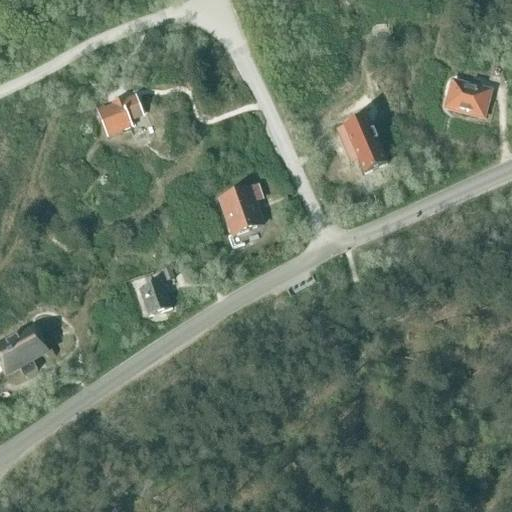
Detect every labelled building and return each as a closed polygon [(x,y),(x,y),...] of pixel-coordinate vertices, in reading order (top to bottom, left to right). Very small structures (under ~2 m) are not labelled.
[(484,121),(491,93),(453,83),(446,111),(484,121)] [(114,109),(98,115),(107,137),(121,132),(122,133),(132,129),(129,122),(142,117),(136,100),(125,104),(124,100),(113,105),(114,109)] [(354,153),(364,177),(387,167),(365,120),(342,130),(349,145),(344,148),(347,156),(354,153)] [(233,237),(262,227),(254,203),(262,200),(258,189),(221,202),(233,237)] [(166,284),(174,281),(170,270),(162,272),(166,284)] [(149,319),(172,311),(162,285),(140,293),(149,319)] [(51,356),(34,326),(30,328),(0,345),(0,371),(5,381),(20,373),(24,380),(38,373),(34,366),(51,356)]
